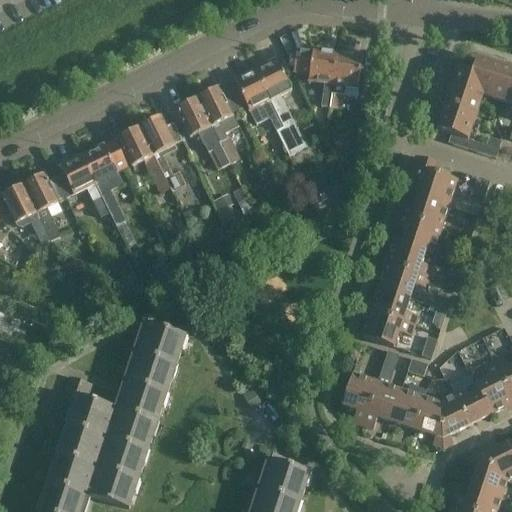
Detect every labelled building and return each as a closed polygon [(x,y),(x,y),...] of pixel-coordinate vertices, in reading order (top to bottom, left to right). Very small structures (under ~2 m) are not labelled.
[(293,78),(309,80),(308,83),(323,85),(322,95),(332,96),(337,55),(326,54),(326,50),(317,49),(316,53),(312,52),(312,55),(296,53),(293,78)] [(332,96),(330,109),(339,111),(341,96),(357,98),(362,58),(358,58),(357,54),(350,53),(348,57),(337,55),(332,96)] [(482,97),(511,106),(511,70),(476,59),(471,75),(482,97)] [(275,61),(254,71),(270,103),(272,107),(284,130),(277,134),(279,137),(277,138),(287,158),(303,150),(278,99),(291,93),(275,61)] [(451,135),(463,140),(468,141),(482,97),(471,75),(456,70),(435,131),(451,136),(451,135)] [(233,82),(249,114),(255,126),(268,120),(272,127),(274,127),(277,134),(284,130),(272,107),(270,103),(254,71),(233,82)] [(219,89),(197,99),(229,163),(237,160),(225,135),(238,128),(219,89)] [(229,163),(197,99),(175,110),(190,139),(198,135),(217,172),(230,166),(229,163)] [(161,118),(139,128),(153,157),(155,161),(168,185),(172,195),(187,188),(179,173),(173,176),(164,159),(177,152),(175,147),(161,118)] [(153,157),(139,128),(117,139),(131,168),(144,162),(158,190),(168,185),(155,161),(153,157)] [(451,135),(451,136),(448,145),(460,149),(463,140),(451,135)] [(498,151),(501,143),(488,139),(486,147),(498,151)] [(475,143),(468,141),(463,140),(460,149),(472,152),(475,143)] [(103,146),(81,157),(102,199),(105,205),(110,214),(116,227),(123,223),(108,193),(122,186),(116,174),(127,169),(114,142),(103,148),(103,146)] [(472,152),(483,156),(486,147),(475,143),(472,152)] [(483,156),(495,160),(498,151),(486,147),(483,156)] [(102,199),(81,157),(59,168),(68,187),(77,205),(90,199),(96,209),(105,205),(102,199)] [(421,183),(416,196),(448,207),(457,182),(437,176),(440,166),(415,158),(408,178),(421,183)] [(45,175),(23,186),(37,214),(39,218),(51,242),(51,243),(61,239),(46,210),(59,204),(58,202),(65,198),(53,175),(46,178),(45,175)] [(484,199),(489,183),(477,179),(472,195),(484,199)] [(37,214),(23,186),(1,197),(11,218),(15,226),(28,219),(41,247),(51,242),(39,218),(37,214)] [(400,206),(396,216),(440,231),(448,207),(416,196),(412,210),(400,206)] [(11,218),(3,201),(0,201),(0,218),(2,223),(11,218)] [(393,240),(393,242),(432,255),(440,231),(396,216),(393,226),(405,230),(401,243),(393,240)] [(393,242),(385,266),(430,280),(433,270),(420,266),(425,253),(432,256),(432,255),(393,242)] [(385,266),(377,289),(409,300),(414,286),(427,291),(430,280),(385,266)] [(377,289),(369,313),(414,328),(417,318),(405,314),(409,300),(377,289)] [(414,328),(369,313),(361,338),(393,349),(398,334),(411,338),(414,328)] [(146,325),(137,354),(176,367),(181,351),(176,350),(181,336),(146,325)] [(137,354),(127,383),(167,395),(172,380),(167,379),(171,366),(176,367),(137,354)] [(502,359),(493,363),(511,399),(511,367),(508,370),(502,359)] [(423,379),(427,367),(411,361),(407,374),(423,379)] [(488,380),(478,385),(493,415),(511,405),(511,399),(493,363),(483,368),(488,380)] [(352,425),(362,428),(377,384),(352,375),(342,407),(356,412),(352,425)] [(66,425),(107,439),(116,409),(86,400),(91,385),(69,378),(64,393),(75,397),(70,411),(75,413),(71,426),(66,425)] [(127,383),(119,410),(118,411),(157,424),(162,409),(157,407),(161,395),(166,396),(167,395),(127,383)] [(377,384),(362,428),(373,432),(377,419),(390,424),(401,392),(377,384)] [(478,385),(456,396),(471,426),(493,415),(478,385)] [(401,392),(390,424),(410,430),(420,398),(401,392)] [(456,396),(440,404),(443,450),(453,445),(449,437),(471,426),(456,396)] [(420,398),(410,430),(435,439),(432,446),(443,450),(440,404),(420,398)] [(116,409),(107,439),(148,452),(153,438),(148,436),(152,423),(157,425),(157,424),(118,411),(119,410),(116,409)] [(56,453),(56,454),(97,467),(107,439),(66,425),(61,440),(66,442),(62,455),(56,453)] [(107,439),(97,467),(138,481),(143,466),(138,465),(143,452),(148,453),(148,452),(107,439)] [(482,448),(472,453),(507,483),(511,480),(511,447),(510,443),(486,455),(482,448)] [(477,466),(468,491),(500,502),(507,483),(472,453),(469,463),(477,466)] [(47,482),(46,482),(86,495),(85,497),(88,497),(97,467),(56,454),(51,469),(56,471),(52,484),(47,482)] [(271,461),(261,491),(299,503),(304,488),(299,487),(304,474),(309,475),(309,474),(271,461)] [(97,467),(88,497),(129,511),(134,495),(129,493),(133,480),(138,482),(138,481),(97,467)] [(41,511),(36,510),(36,511),(39,511),(79,511),(85,497),(86,495),(46,482),(42,498),(46,499),(42,511),(41,511)] [(261,491),(253,511),(290,511),(294,502),(299,504),(299,503),(261,491)] [(453,495),(450,506),(468,511),(496,511),(500,502),(468,491),(465,500),(453,495)]
